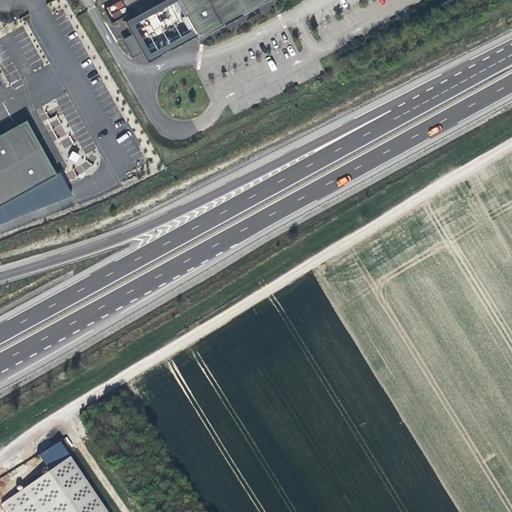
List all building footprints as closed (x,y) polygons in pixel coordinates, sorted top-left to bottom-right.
[(120,0),(106,7),(113,19),(127,12),(120,0)] [(142,60),(191,34),(171,0),(156,0),(120,20),(127,33),(137,51),(142,60)] [(171,0),(191,34),(193,38),(262,0),(171,0)] [(127,56),(137,51),(127,33),(117,39),(127,56)] [(37,109),(52,142),(66,135),(57,115),(48,119),(42,107),(37,109)] [(77,109),(66,114),(84,154),(95,148),(77,109)] [(37,145),(22,119),(0,131),(0,202),(53,173),(37,145)] [(132,132),(120,137),(129,162),(141,157),(132,132)] [(69,136),(59,141),(64,150),(74,145),(69,136)] [(103,511),(67,456),(0,500),(0,502),(6,511),(103,511)]
